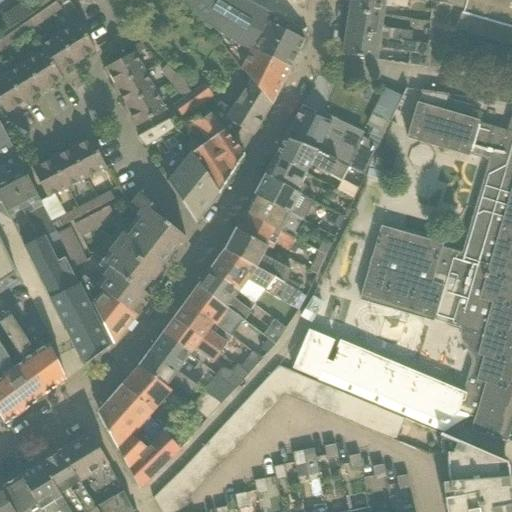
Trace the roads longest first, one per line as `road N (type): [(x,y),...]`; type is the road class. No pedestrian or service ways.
road 1 (residential): [(0,458),(83,401),(140,340),(204,249),(311,64)]
road 2 (residential): [(511,92),(311,64)]
